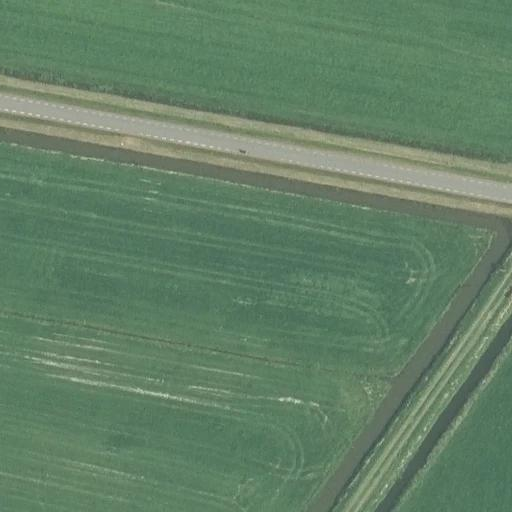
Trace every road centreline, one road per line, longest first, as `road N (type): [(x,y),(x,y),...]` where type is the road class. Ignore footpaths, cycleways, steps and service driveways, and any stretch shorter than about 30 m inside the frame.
road 1 (tertiary): [(511,196),(0,103)]
road 2 (track): [(355,511),(511,281)]
